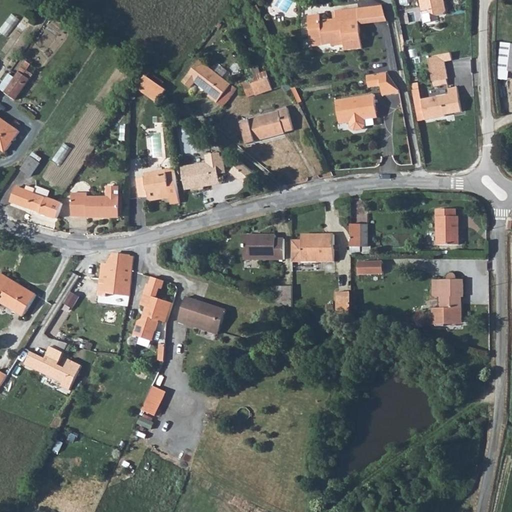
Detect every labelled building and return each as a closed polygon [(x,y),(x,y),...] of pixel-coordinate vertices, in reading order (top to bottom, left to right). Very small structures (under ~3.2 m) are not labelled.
[(424,0),(421,0),(423,12),(431,12),(431,16),(443,16),(447,14),(445,0),(424,0)] [(385,5),(362,8),(364,24),(387,21),(385,5)] [(364,24),(362,8),(339,11),(340,20),(323,22),(322,17),(311,18),(314,41),(327,40),(328,47),(349,45),(350,51),(367,48),(364,24)] [(13,29),(18,21),(10,16),(5,23),(13,29)] [(222,95),(234,78),(202,54),(185,76),(193,82),(197,76),(222,95)] [(436,83),(451,80),(447,63),(454,62),(453,54),(431,58),(436,83)] [(388,94),(405,91),(405,89),(392,70),(385,71),(387,84),(388,94)] [(280,91),(275,71),(258,75),(259,80),(251,81),(254,96),(280,91)] [(385,71),(373,73),(374,85),(387,84),(385,71)] [(150,77),(165,86),(168,82),(153,72),(150,77)] [(10,102),(26,81),(16,74),(1,94),(10,102)] [(161,104),(170,90),(165,86),(150,77),(147,75),(138,89),(161,104)] [(451,96),(426,101),(431,121),(450,118),(450,115),(463,112),(459,87),(449,88),(451,96)] [(423,88),(415,90),(422,122),(431,121),(426,101),(423,88)] [(380,106),(378,95),(340,100),(343,123),(353,122),(354,128),(358,130),(367,129),(369,126),(369,120),(378,119),(376,106),(380,106)] [(298,128),(293,107),(284,108),(284,111),(245,121),(251,142),(289,132),(290,130),(298,128)] [(0,115),(0,147),(3,149),(18,128),(0,115)] [(33,156),(24,150),(15,162),(24,168),(33,156)] [(220,176),(228,175),(226,159),(223,159),(223,155),(210,157),(212,166),(184,170),(188,192),(222,187),(220,176)] [(251,167),(245,162),(235,174),(241,179),(251,167)] [(251,167),(241,179),(249,185),(259,174),(251,167)] [(183,210),(177,177),(149,178),(149,182),(140,183),(142,201),(149,200),(152,204),(161,202),(171,204),(172,210),(183,210)] [(10,198),(17,201),(26,188),(14,184),(10,198)] [(26,188),(17,201),(41,211),(46,196),(38,193),(42,187),(35,184),(33,191),(26,188)] [(48,189),(42,187),(38,193),(46,196),(48,189)] [(84,195),(67,195),(66,220),(103,222),(104,220),(119,221),(120,200),(117,200),(118,191),(106,190),(106,200),(84,200),(84,195)] [(46,196),(41,211),(58,218),(64,203),(46,196)] [(444,243),(465,242),(464,214),(461,214),(461,207),(442,206),(444,243)] [(367,223),(357,223),(357,246),(367,246),(367,223)] [(305,241),(295,241),(296,261),(304,260),(338,259),(337,233),(326,233),(327,237),(305,237),(305,241)] [(278,255),(278,258),(289,258),(289,238),(279,237),(279,234),(246,235),(246,255),(278,255)] [(135,257),(120,255),(110,255),(104,262),(118,265),(134,267),(135,257)] [(304,260),(296,261),(296,269),(304,269),(304,260)] [(367,261),(367,273),(393,273),(392,260),(367,261)] [(134,267),(118,265),(104,262),(99,292),(114,295),(130,297),(134,267)] [(33,309),(45,288),(7,267),(0,277),(0,300),(4,294),(33,309)] [(449,295),(449,307),(441,307),(441,319),(443,319),(443,325),(452,325),(452,320),(460,320),(460,322),(469,322),(469,301),(467,301),(467,296),(469,296),(471,296),(472,279),(465,279),(463,275),(461,274),(457,275),(456,279),(441,278),(441,295),(449,295)] [(146,283),(140,305),(144,307),(140,318),(136,321),(132,334),(151,340),(158,320),(163,322),(171,303),(155,297),(158,288),(161,289),(163,282),(150,277),(148,283),(146,283)] [(288,300),(297,300),(296,283),(288,283),(288,300)] [(358,318),(357,290),(346,290),(346,318),(358,318)] [(67,302),(75,306),(81,295),(72,291),(67,302)] [(192,299),(185,321),(185,323),(194,326),(224,335),(231,311),(192,299)] [(410,343),(421,347),(424,339),(412,335),(410,343)] [(76,345),(84,348),(86,342),(78,339),(76,345)] [(30,351),(23,365),(60,383),(59,386),(69,389),(81,365),(67,359),(62,366),(57,364),(62,352),(49,347),(44,357),(30,351)] [(0,393),(1,394),(14,374),(4,368),(0,372),(0,393)] [(158,415),(169,390),(155,383),(143,408),(158,415)]
